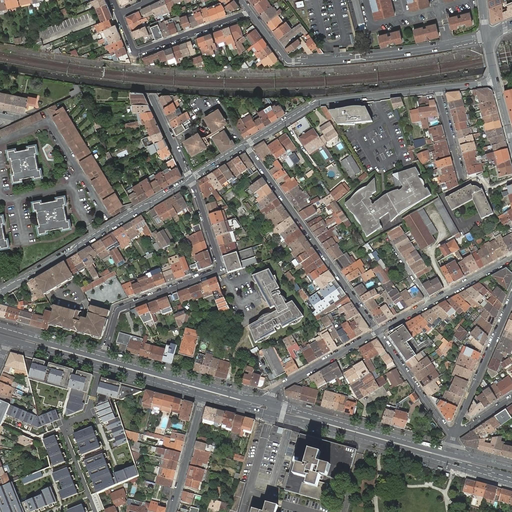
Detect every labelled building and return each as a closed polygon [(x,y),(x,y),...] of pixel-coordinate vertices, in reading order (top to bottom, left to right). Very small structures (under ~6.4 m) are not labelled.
[(10,8),(20,5),(19,3),(18,0),(5,0),(7,6),(8,8),(10,8)] [(164,0),(161,0),(157,2),(162,13),(163,13),(164,14),(169,12),(164,0)] [(172,0),(164,0),(169,12),(171,11),(170,9),(171,9),(170,7),(173,5),(174,7),(175,7),(175,6),(172,0)] [(239,6),(234,0),(233,0),(227,5),(224,7),(225,9),(229,14),(233,12),(232,11),(239,6)] [(260,0),(254,5),(261,14),(271,7),(269,5),(270,4),(266,0),(265,0),(260,0)] [(359,0),(351,0),(358,24),(365,22),(359,0)] [(369,0),(375,20),(394,15),(390,0),(369,0)] [(427,0),(407,0),(410,11),(429,6),(427,0)] [(150,5),(154,14),(155,18),(160,16),(162,19),(164,18),(162,13),(157,2),(150,5)] [(492,24),(504,19),(503,12),(508,10),(507,8),(508,8),(507,4),(507,3),(505,3),(505,2),(504,2),(489,8),(491,23),(492,24)] [(504,19),(511,16),(511,2),(507,4),(508,8),(507,8),(508,10),(503,12),(504,19)] [(101,18),(102,21),(109,19),(113,17),(111,14),(107,3),(97,7),(101,18)] [(222,5),(220,3),(214,5),(219,17),(227,14),(229,14),(225,9),(224,7),(222,5)] [(144,18),(146,17),(154,14),(150,5),(141,10),(144,18)] [(214,5),(207,8),(212,20),(219,17),(214,5)] [(280,14),(282,12),(281,10),(279,10),(277,12),(275,8),(274,8),(273,8),(272,6),(271,7),(261,14),(267,23),(278,16),(280,14)] [(201,8),(200,9),(205,22),(212,20),(207,8),(207,7),(202,9),(201,8)] [(200,9),(199,8),(197,9),(198,9),(193,11),(198,25),(205,22),(200,9)] [(126,17),(129,24),(141,19),(138,11),(126,17)] [(198,25),(193,11),(186,14),(187,15),(191,27),(198,25)] [(457,16),(449,18),(453,31),(460,29),(459,26),(467,24),(468,27),(474,26),(471,12),(461,15),(462,17),(458,19),(457,16)] [(180,15),(179,15),(180,17),(180,18),(181,19),(185,30),(191,27),(187,15),(185,16),(186,18),(182,19),(181,17),(180,15)] [(273,31),(284,23),(282,22),(282,21),(280,17),(279,17),(278,16),(267,23),(273,31)] [(129,24),(132,31),(146,26),(144,21),(148,20),(146,17),(144,18),(141,19),(129,24)] [(96,24),(99,31),(101,31),(102,30),(112,26),(111,23),(109,19),(102,21),(99,23),(96,24)] [(165,21),(170,35),(178,32),(175,25),(174,22),(171,23),(170,21),(169,19),(167,20),(165,21)] [(159,20),(157,21),(164,37),(170,35),(165,21),(163,21),(164,22),(161,23),(159,20)] [(175,25),(178,32),(182,30),(179,23),(177,24),(175,20),(173,21),(174,22),(175,25)] [(155,36),(156,40),(164,37),(157,21),(149,24),(153,33),(155,36)] [(279,39),(292,29),(286,22),(284,23),(273,31),(279,39)] [(239,23),(230,27),(235,43),(237,42),(236,39),(238,38),(239,40),(243,37),(242,34),(243,34),(241,30),(240,27),(239,23)] [(302,31),(305,34),(308,32),(301,23),(292,29),(279,39),(285,47),(286,48),(292,44),(291,43),(289,40),(302,31)] [(146,26),(132,31),(135,39),(144,35),(145,37),(149,35),(153,33),(149,24),(146,26)] [(423,27),(414,30),(417,43),(440,37),(437,24),(427,26),(428,29),(423,30),(423,27)] [(101,31),(99,31),(99,34),(102,33),(104,38),(119,32),(116,25),(113,26),(112,26),(102,30),(101,31)] [(230,27),(223,29),(227,43),(231,42),(234,49),(237,48),(235,43),(230,27)] [(219,46),(225,44),(227,43),(223,29),(214,32),(217,41),(218,43),(219,46)] [(248,35),(254,44),(262,38),(256,29),(248,35)] [(387,34),(379,36),(382,47),(387,45),(387,43),(390,42),(393,42),(396,41),(397,43),(402,42),(399,31),(391,33),(392,36),(388,37),(387,34)] [(109,41),(110,44),(122,39),(119,32),(104,38),(99,40),(100,43),(105,41),(108,40),(109,41)] [(210,53),(211,54),(214,53),(213,49),(217,48),(215,42),(217,41),(214,32),(212,33),(204,36),(209,48),(209,50),(210,52),(210,53)] [(312,50),(318,45),(312,37),(308,32),(305,34),(309,40),(306,42),(312,50)] [(204,36),(197,38),(200,47),(205,46),(206,49),(209,48),(204,36)] [(308,54),(313,54),(313,53),(302,36),(298,39),(292,44),(286,48),(289,53),(293,50),(294,50),(298,48),(297,47),(301,44),(303,46),(308,53),(308,54)] [(235,43),(237,48),(239,55),(243,52),(242,52),(246,49),(241,43),(245,40),(244,39),(246,38),(245,37),(243,38),(243,37),(239,40),(237,42),(235,43)] [(252,54),(253,56),(257,53),(258,52),(259,51),(268,45),(262,38),(254,44),(248,49),(249,50),(252,48),(254,47),(257,51),(255,52),(252,54)] [(37,47),(43,44),(41,39),(35,41),(37,47)] [(113,51),(124,46),(122,39),(110,44),(106,46),(107,48),(111,46),(113,51)] [(190,54),(191,55),(197,53),(195,48),(194,48),(191,40),(186,42),(190,54)] [(183,56),(184,59),(185,58),(184,56),(190,54),(186,42),(179,45),(183,56)] [(176,59),(183,56),(179,45),(172,47),(176,59)] [(261,60),(272,51),(268,45),(259,51),(262,55),(263,56),(261,57),(257,59),(254,62),(256,64),(261,60)] [(116,58),(127,53),(124,46),(113,51),(110,52),(111,54),(112,53),(113,57),(115,56),(116,58)] [(203,55),(210,53),(210,52),(209,50),(209,48),(206,49),(205,46),(200,47),(203,55)] [(176,63),(178,63),(177,60),(176,59),(172,47),(165,50),(168,59),(169,63),(173,62),(175,61),(175,62),(176,63)] [(161,61),(168,59),(165,50),(158,52),(160,57),(161,61)] [(277,66),(281,62),(278,60),(272,51),(261,60),(256,64),(257,66),(263,62),(265,66),(268,63),(270,66),(274,63),(275,65),(277,66)] [(145,64),(151,64),(150,63),(154,61),(154,60),(153,59),(157,58),(160,57),(158,52),(143,58),(145,64)] [(202,63),(204,63),(201,55),(192,58),(195,66),(202,63)] [(72,97),(81,93),(78,85),(73,84),(75,90),(70,92),(72,97)] [(488,88),(472,90),(474,95),(475,95),(475,96),(476,96),(478,96),(480,104),(494,100),(492,91),(488,88)] [(148,104),(143,93),(132,92),(132,104),(133,104),(148,104)] [(446,94),(448,103),(462,99),(461,98),(462,97),(461,93),(460,93),(460,92),(446,93),(446,94)] [(13,97),(14,95),(12,95),(12,97),(8,96),(8,94),(8,93),(7,93),(6,94),(3,109),(11,110),(13,97)] [(176,100),(180,98),(178,96),(177,95),(174,97),(173,95),(163,95),(159,98),(164,108),(172,102),(176,100)] [(21,98),(21,96),(20,96),(19,98),(13,97),(11,110),(18,112),(21,98)] [(26,100),(21,98),(18,112),(25,113),(26,112),(34,108),(35,105),(37,98),(29,97),(28,98),(27,97),(26,100)] [(401,98),(391,99),(394,110),(395,114),(398,122),(400,121),(397,111),(396,110),(396,109),(404,107),(401,98)] [(448,103),(450,110),(464,106),(463,105),(464,105),(463,100),(462,100),(462,99),(448,103)] [(180,107),(176,100),(172,102),(164,108),(167,115),(176,109),(179,107),(180,107)] [(475,105),(474,105),(475,108),(479,107),(480,111),(496,107),(494,100),(480,104),(478,104),(475,105)] [(430,107),(418,109),(420,117),(422,126),(423,130),(428,129),(427,123),(423,120),(423,117),(426,116),(439,115),(435,101),(430,101),(430,107)] [(278,118),(286,113),(281,105),(280,104),(276,106),(274,107),(272,103),(270,104),(271,105),(273,108),(278,118)] [(56,104),(49,107),(54,116),(53,117),(56,121),(57,120),(58,123),(69,116),(63,106),(59,109),(56,104)] [(152,111),(148,104),(133,104),(134,113),(137,113),(139,112),(152,111)] [(271,105),(265,109),(267,113),(272,122),(278,118),(273,108),(271,105)] [(450,110),(452,117),(466,113),(465,112),(466,111),(465,107),(464,108),(464,106),(450,110)] [(170,122),(183,114),(180,107),(179,107),(176,109),(167,115),(170,122)] [(329,120),(333,118),(329,111),(326,107),(321,107),(329,120)] [(480,111),(477,111),(478,115),(481,114),(482,117),(498,113),(496,107),(480,111)] [(333,118),(338,125),(349,124),(356,123),(372,121),(366,108),(355,109),(348,109),(347,109),(346,109),(346,108),(345,108),(345,109),(344,109),(343,110),(329,111),(333,118)] [(218,109),(205,118),(209,124),(213,129),(214,131),(227,122),(226,121),(223,116),(218,109)] [(263,112),(259,114),(260,117),(266,126),(272,122),(267,113),(265,109),(262,111),(263,112)] [(420,117),(418,109),(410,111),(411,119),(412,119),(413,123),(413,125),(420,123),(420,126),(422,126),(420,117)] [(155,117),(152,111),(139,112),(137,113),(139,121),(142,120),(155,117)] [(452,117),(454,124),(468,121),(470,120),(470,118),(468,119),(467,115),(469,114),(469,112),(466,113),(452,117)] [(183,113),(170,122),(173,128),(182,123),(189,119),(188,118),(186,118),(183,113)] [(483,119),(484,124),(500,120),(498,113),(482,117),(478,118),(479,120),(483,119)] [(254,121),(253,118),(252,118),(250,114),(242,120),(251,135),(260,130),(254,121)] [(260,117),(259,114),(253,118),(254,121),(260,130),(266,126),(260,117)] [(69,116),(58,123),(59,125),(58,125),(61,129),(73,122),(69,116)] [(146,123),(147,128),(158,124),(155,117),(142,120),(143,124),(146,123)] [(182,123),(173,128),(177,135),(180,133),(183,131),(186,129),(184,125),(186,124),(190,121),(192,119),(191,117),(190,118),(189,119),(182,123)] [(98,118),(92,120),(96,129),(101,127),(98,118)] [(251,135),(242,120),(241,118),(234,122),(243,136),(244,139),(251,135)] [(485,127),(486,132),(502,128),(500,120),(484,124),(480,125),(481,128),(485,127)] [(454,124),(456,132),(470,128),(468,121),(454,124)] [(77,129),(73,122),(61,129),(63,133),(64,133),(66,135),(77,129)] [(322,141),(325,145),(327,144),(326,142),(338,135),(330,122),(320,128),(324,135),(320,138),(322,141)] [(147,128),(144,128),(145,131),(148,129),(150,134),(148,135),(149,136),(150,135),(161,131),(158,124),(147,128)] [(442,125),(428,129),(429,134),(432,134),(432,135),(433,134),(434,139),(435,142),(446,140),(445,136),(442,125)] [(456,132),(458,139),(472,135),(471,134),(473,134),(471,129),(474,129),(473,127),(470,128),(456,132)] [(486,132),(488,139),(490,138),(504,135),(502,128),(486,132)] [(68,142),(80,135),(77,129),(66,135),(67,137),(66,138),(68,142)] [(322,141),(320,138),(317,133),(316,134),(313,129),(299,138),(310,154),(323,145),(321,142),(322,141)] [(213,137),(222,152),(235,144),(237,144),(235,141),(234,142),(232,139),(231,140),(224,130),(216,134),(213,137)] [(164,138),(161,131),(150,135),(149,136),(150,139),(153,138),(155,143),(164,138)] [(192,137),(185,141),(193,154),(200,150),(205,147),(206,146),(198,133),(196,134),(192,137)] [(278,140),(286,151),(289,148),(287,145),(294,141),(288,133),(278,140)] [(458,139),(460,146),(474,142),(473,137),(480,135),(479,133),(472,135),(458,139)] [(73,148),(84,141),(80,135),(68,142),(71,146),(72,145),(73,148)] [(490,138),(492,146),(506,142),(504,135),(490,138)] [(153,138),(150,139),(149,136),(141,139),(145,147),(146,147),(155,143),(153,138)] [(168,145),(164,138),(155,143),(146,147),(151,155),(151,154),(158,151),(159,150),(168,145)] [(414,146),(415,149),(426,145),(425,141),(425,139),(413,141),(414,146)] [(287,153),(286,151),(278,140),(268,147),(273,155),(277,160),(285,155),(287,153)] [(78,158),(90,151),(84,142),(84,141),(73,148),(75,150),(74,151),(76,155),(78,158)] [(277,160),(273,155),(268,147),(264,141),(253,148),(262,161),(265,159),(264,157),(267,155),(269,154),(275,162),(277,160)] [(448,149),(446,141),(434,144),(432,145),(433,152),(432,152),(432,154),(436,153),(448,149)] [(460,146),(462,153),(476,150),(474,142),(460,146)] [(483,148),(483,151),(490,149),(491,152),(490,152),(490,154),(507,149),(506,142),(492,146),(483,148)] [(14,169),(14,170),(15,173),(15,174),(13,174),(14,181),(21,180),(21,178),(22,178),(34,176),(35,175),(35,177),(42,176),(41,169),(39,169),(38,163),(37,159),(36,153),(36,152),(37,152),(36,145),(29,147),(29,148),(16,151),(15,149),(8,150),(10,157),(11,157),(12,158),(12,162),(13,162),(14,163),(15,163),(15,164),(15,165),(15,166),(15,167),(15,168),(14,169)] [(171,153),(168,145),(159,150),(158,151),(162,158),(163,160),(165,163),(168,161),(174,158),(172,155),(171,153)] [(431,161),(432,163),(436,162),(451,157),(448,149),(436,153),(432,154),(434,160),(431,161)] [(462,153),(464,161),(479,157),(478,155),(476,156),(475,153),(478,152),(477,149),(476,150),(462,153)] [(487,163),(489,170),(501,165),(510,160),(507,149),(490,154),(485,155),(486,158),(487,163)] [(410,157),(412,162),(417,161),(416,159),(415,159),(411,150),(408,152),(410,157)] [(85,167),(96,160),(90,151),(78,158),(80,161),(82,165),(83,165),(85,167)] [(108,151),(104,153),(105,155),(106,158),(110,164),(113,163),(108,151)] [(417,155),(422,165),(430,160),(429,155),(428,151),(417,155)] [(245,153),(238,157),(247,170),(251,175),(253,173),(251,170),(252,169),(251,167),(254,166),(245,153)] [(464,161),(467,168),(481,164),(480,160),(486,158),(485,155),(484,155),(479,157),(464,161)] [(351,178),(361,172),(351,156),(341,162),(351,178)] [(238,157),(232,161),(240,174),(241,174),(247,170),(238,157)] [(451,157),(436,162),(438,169),(453,165),(451,157)] [(169,169),(176,180),(182,177),(178,167),(175,161),(174,158),(168,161),(165,163),(166,164),(167,166),(168,168),(169,168),(169,169)] [(90,177),(102,170),(96,161),(96,160),(85,167),(86,169),(85,170),(88,174),(90,177)] [(283,168),(277,160),(275,162),(273,163),(276,167),(270,171),(273,175),(281,170),(281,169),(283,168)] [(500,178),(511,174),(511,166),(510,160),(501,165),(501,167),(499,167),(500,169),(498,169),(500,178)] [(232,161),(225,165),(234,178),(240,174),(232,161)] [(467,168),(469,175),(476,173),(483,172),(481,164),(467,168)] [(225,165),(219,169),(228,181),(232,179),(234,181),(236,179),(234,178),(225,165)] [(433,173),(436,172),(438,171),(439,176),(455,172),(453,165),(438,169),(435,170),(432,171),(433,173)] [(356,216),(361,223),(365,229),(363,231),(365,234),(365,233),(370,235),(377,230),(378,225),(380,224),(380,222),(377,217),(381,215),(388,212),(391,218),(395,217),(396,218),(399,215),(401,212),(400,210),(404,208),(404,209),(407,207),(407,208),(415,204),(414,203),(417,201),(419,199),(423,199),(431,194),(427,188),(425,189),(424,186),(419,178),(418,175),(420,174),(416,167),(406,170),(396,173),(397,175),(392,176),(396,189),(403,187),(405,191),(401,193),(400,193),(399,192),(398,192),(396,191),(395,191),(394,191),(393,192),(392,192),(391,193),(390,193),(386,196),(384,197),(380,200),(372,205),(371,202),(369,198),(372,196),(372,194),(376,191),(375,183),(371,182),(366,188),(355,195),(350,200),(345,204),(350,212),(352,210),(356,216)] [(163,173),(169,184),(176,180),(169,169),(169,168),(168,168),(167,168),(164,171),(162,172),(163,173)] [(219,169),(213,173),(222,185),(228,181),(219,169)] [(95,184),(96,186),(107,180),(102,170),(90,177),(92,180),(91,180),(94,185),(95,184)] [(251,175),(245,179),(251,187),(263,178),(257,170),(253,173),(251,175)] [(276,181),(287,173),(286,172),(283,173),(281,170),(273,175),(276,181)] [(162,171),(160,172),(159,173),(159,174),(155,176),(157,179),(163,188),(169,184),(163,173),(162,172),(162,171)] [(359,178),(361,182),(369,176),(366,172),(359,178)] [(439,176),(438,177),(439,179),(438,179),(439,184),(441,184),(443,183),(457,179),(455,172),(439,176)] [(213,173),(206,177),(215,189),(217,188),(219,190),(223,187),(222,185),(213,173)] [(286,194),(296,187),(291,179),(287,173),(276,181),(278,183),(284,179),(287,182),(281,186),(286,194)] [(154,174),(147,178),(148,178),(151,183),(156,192),(163,188),(157,179),(155,176),(154,174)] [(221,197),(218,193),(215,189),(206,177),(198,182),(203,197),(204,199),(213,193),(218,201),(222,199),(221,197)] [(140,183),(149,197),(156,192),(151,183),(148,178),(146,179),(141,182),(140,183)] [(251,187),(250,187),(254,193),(256,192),(267,184),(263,178),(251,187)] [(443,183),(441,184),(444,193),(458,185),(457,179),(443,183)] [(107,180),(96,186),(98,189),(97,189),(99,193),(100,193),(101,196),(113,189),(108,180),(107,180)] [(131,184),(132,186),(134,189),(135,191),(138,197),(141,201),(149,197),(140,183),(138,180),(131,184)] [(335,201),(349,190),(344,183),(331,194),(335,201)] [(273,192),(267,184),(256,192),(260,197),(256,200),(258,203),(273,192)] [(445,198),(452,211),(473,200),(481,219),(493,214),(482,189),(480,190),(478,188),(476,187),(474,186),(472,186),(471,184),(445,198)] [(299,187),(298,185),(296,187),(286,194),(290,200),(302,192),(301,190),(300,191),(298,188),(299,187)] [(132,186),(125,190),(128,194),(129,195),(132,201),(133,202),(135,205),(141,201),(138,197),(135,191),(134,189),(132,186)] [(322,191),(327,197),(327,196),(331,194),(326,188),(322,191)] [(113,189),(101,196),(103,199),(103,200),(106,204),(107,203),(108,205),(119,199),(113,190),(113,189)] [(180,192),(174,196),(182,210),(187,208),(190,213),(192,212),(189,206),(188,207),(180,192)] [(277,199),(273,192),(258,203),(261,207),(259,208),(261,210),(277,199)] [(303,194),(302,192),(290,200),(295,207),(306,201),(309,198),(308,196),(303,200),(300,196),(303,194)] [(335,201),(331,194),(327,196),(327,197),(323,199),(320,201),(316,203),(318,205),(324,202),(326,205),(330,202),(331,204),(335,201)] [(68,220),(67,216),(66,215),(65,215),(65,214),(64,213),(64,212),(64,211),(64,210),(64,209),(65,209),(65,208),(65,204),(65,203),(66,203),(65,196),(58,198),(58,199),(57,199),(42,202),(41,202),(41,201),(34,202),(35,209),(37,209),(38,215),(39,219),(40,225),(40,226),(39,226),(40,233),(47,231),(47,230),(63,227),(64,226),(64,228),(71,227),(70,220),(68,220)] [(182,210),(174,196),(169,199),(177,214),(182,210)] [(316,203),(320,201),(318,198),(311,202),(312,203),(309,205),(306,201),(295,207),(299,213),(311,206),(315,204),(316,203)] [(459,233),(440,198),(433,202),(453,236),(459,233)] [(119,208),(123,205),(119,199),(108,205),(109,208),(108,208),(111,213),(111,212),(113,216),(120,211),(119,208)] [(177,214),(169,199),(163,203),(171,217),(175,215),(177,214)] [(261,210),(260,211),(262,214),(264,217),(266,216),(281,205),(277,199),(261,210)] [(334,214),(341,209),(336,203),(335,201),(331,204),(330,204),(326,207),(328,211),(333,208),(335,211),(333,212),(334,214)] [(206,205),(209,215),(223,210),(229,209),(227,206),(223,208),(218,209),(215,202),(206,205)] [(132,206),(131,203),(123,205),(119,208),(120,211),(121,213),(123,212),(132,206)] [(171,217),(163,203),(154,208),(162,221),(164,220),(163,219),(166,217),(167,218),(168,217),(170,220),(172,219),(172,218),(171,217)] [(266,216),(271,222),(286,211),(281,205),(266,216)] [(311,206),(299,213),(305,220),(313,215),(318,212),(317,210),(315,212),(311,207),(311,206)] [(162,221),(154,208),(149,211),(150,211),(159,227),(164,224),(162,221)] [(437,232),(422,208),(403,219),(422,250),(435,242),(431,236),(437,232)] [(339,217),(344,214),(341,209),(334,214),(336,216),(325,222),(327,225),(339,217)] [(511,209),(508,212),(510,216),(500,220),(503,226),(507,224),(511,221),(511,209)] [(209,215),(213,226),(214,225),(227,221),(223,210),(209,215)] [(286,211),(271,222),(275,228),(290,217),(286,211)] [(343,222),(345,220),(347,219),(344,214),(339,217),(327,225),(325,226),(314,233),(317,237),(327,231),(325,228),(336,221),(338,225),(342,222),(343,222)] [(3,228),(4,227),(3,223),(3,222),(4,222),(3,215),(0,215),(0,245),(1,246),(2,246),(2,247),(9,246),(8,239),(6,239),(5,235),(4,234),(3,233),(2,232),(2,231),(2,230),(2,229),(2,228),(3,228)] [(145,237),(152,233),(150,229),(147,225),(142,215),(131,222),(136,231),(137,233),(138,234),(140,233),(138,230),(142,228),(144,231),(142,232),(144,235),(145,237)] [(273,229),(277,235),(280,234),(295,223),(290,217),(275,228),(273,229)] [(213,226),(216,237),(229,233),(241,229),(243,228),(236,218),(227,221),(214,225),(213,226)] [(308,224),(310,228),(319,223),(317,219),(308,224)] [(343,222),(342,222),(347,229),(350,228),(352,226),(350,223),(347,219),(345,220),(343,222)] [(314,233),(325,226),(322,221),(319,223),(310,228),(314,233)] [(138,237),(139,236),(138,234),(137,233),(136,231),(131,222),(122,227),(130,240),(137,235),(138,237)] [(281,242),(282,241),(284,240),(299,229),(295,223),(280,234),(277,235),(276,236),(281,242)] [(399,226),(387,232),(393,241),(404,234),(399,226)] [(130,241),(130,240),(122,227),(112,233),(117,241),(121,247),(122,249),(123,248),(122,246),(130,241)] [(334,227),(330,229),(327,231),(317,237),(322,244),(331,239),(335,237),(335,236),(336,236),(338,234),(334,227)] [(173,244),(175,243),(167,229),(158,234),(156,231),(152,234),(154,237),(157,242),(160,248),(161,249),(164,248),(173,244)] [(284,240),(289,246),(303,235),(299,229),(284,240)] [(201,231),(196,233),(190,236),(188,237),(189,239),(191,238),(193,244),(192,244),(193,246),(194,245),(205,241),(201,231)] [(409,231),(404,234),(393,241),(396,245),(398,249),(410,243),(406,236),(411,233),(409,231)] [(361,244),(364,242),(356,232),(354,234),(361,244)] [(216,237),(220,247),(232,243),(229,233),(216,237)] [(112,238),(110,235),(101,240),(103,243),(107,249),(114,245),(115,243),(112,238)] [(303,235),(289,246),(289,247),(295,243),(298,248),(308,241),(303,235)] [(509,235),(503,238),(510,252),(511,250),(511,240),(509,236),(509,235)] [(503,238),(502,239),(500,236),(495,239),(496,240),(504,255),(510,252),(503,238)] [(331,239),(322,244),(326,251),(335,245),(337,244),(339,243),(335,237),(331,239)] [(101,240),(90,246),(97,254),(99,256),(100,255),(101,256),(107,252),(107,251),(107,250),(107,249),(103,243),(101,240)] [(458,251),(460,250),(454,240),(440,248),(446,257),(452,254),(458,251)] [(498,258),(504,255),(496,240),(490,243),(498,258)] [(174,246),(176,249),(182,246),(181,243),(180,241),(175,243),(173,244),(174,246)] [(208,251),(205,241),(194,245),(194,247),(196,254),(197,255),(208,251)] [(220,247),(223,257),(236,253),(240,252),(237,241),(233,243),(232,243),(220,247)] [(298,248),(292,253),(296,259),(298,257),(312,247),(308,241),(298,248)] [(484,243),(484,244),(485,245),(494,261),(498,258),(490,243),(489,242),(486,244),(486,242),(484,243)] [(416,251),(410,243),(398,249),(404,257),(416,251)] [(334,261),(346,253),(345,251),(343,253),(341,254),(337,249),(339,248),(339,247),(337,244),(335,245),(326,251),(334,261)] [(107,250),(112,257),(113,256),(117,263),(123,259),(117,249),(114,245),(107,249),(107,250)] [(485,245),(480,248),(481,250),(489,263),(494,261),(485,245)] [(90,246),(84,250),(91,259),(92,258),(93,259),(94,258),(95,257),(95,256),(96,256),(97,254),(90,246)] [(484,266),(489,263),(481,250),(478,252),(477,249),(475,246),(474,247),(475,250),(484,266)] [(316,253),(312,247),(298,257),(299,260),(295,263),(292,265),(294,268),(295,267),(297,266),(316,253)] [(240,252),(236,253),(223,257),(228,273),(257,264),(252,248),(240,252)] [(84,250),(78,253),(87,267),(87,268),(89,271),(92,269),(94,268),(92,265),(94,264),(92,259),(91,259),(84,250)] [(480,268),(484,266),(475,250),(473,252),(471,253),(472,255),(480,268)] [(210,258),(208,251),(197,255),(196,256),(198,263),(199,262),(210,258)] [(409,266),(421,259),(416,251),(404,257),(407,262),(409,266)] [(464,277),(470,273),(463,260),(462,258),(458,251),(452,254),(454,257),(457,255),(459,259),(455,260),(456,261),(464,277)] [(78,253),(70,258),(78,272),(79,272),(80,271),(79,269),(84,267),(85,269),(87,267),(78,253)] [(186,276),(191,274),(189,270),(184,258),(183,253),(178,255),(178,257),(179,259),(184,272),(186,276)] [(320,259),(316,253),(297,266),(295,267),(296,268),(297,267),(298,268),(302,265),(304,268),(301,270),(302,272),(303,271),(320,259)] [(350,257),(346,253),(334,261),(341,271),(353,263),(356,262),(356,261),(352,256),(350,257)] [(470,273),(480,268),(472,255),(463,260),(470,273)] [(70,258),(65,261),(73,275),(74,277),(76,275),(75,274),(78,272),(70,258)] [(213,265),(210,258),(199,262),(198,263),(190,266),(191,269),(197,267),(199,271),(202,270),(213,265)] [(123,259),(117,263),(119,267),(126,264),(123,259)] [(176,280),(186,276),(184,272),(179,259),(169,263),(170,264),(171,267),(176,280)] [(324,265),(320,259),(303,271),(305,273),(306,272),(309,275),(310,274),(324,265)] [(423,270),(427,267),(421,259),(409,266),(415,274),(423,270)] [(73,275),(65,261),(62,263),(35,279),(43,292),(44,295),(68,281),(72,279),(74,277),(73,275)] [(454,282),(464,277),(456,261),(445,266),(454,282)] [(360,268),(356,262),(353,263),(341,271),(345,277),(360,268)] [(329,271),(324,265),(310,274),(315,280),(318,278),(329,271)] [(383,270),(381,268),(379,265),(372,270),(373,273),(375,272),(383,285),(390,281),(389,278),(388,277),(383,270)] [(362,266),(361,267),(360,268),(345,277),(349,282),(362,275),(364,274),(363,273),(364,273),(366,271),(362,266)] [(449,285),(454,282),(445,266),(441,269),(449,285)] [(166,284),(176,280),(171,267),(168,268),(161,271),(166,284)] [(387,267),(383,270),(388,277),(392,274),(387,267)] [(93,279),(95,281),(100,278),(98,276),(96,271),(94,268),(92,269),(89,271),(93,279)] [(511,273),(506,268),(492,276),(508,291),(511,281),(511,273)] [(156,287),(166,284),(161,271),(160,269),(151,273),(153,278),(156,287)] [(248,326),(249,327),(251,326),(274,314),(285,309),(282,303),(285,301),(282,297),(282,296),(280,297),(279,296),(280,295),(281,295),(281,294),(281,293),(281,292),(280,292),(279,291),(278,292),(277,292),(276,291),(280,288),(276,282),(274,277),(270,269),(253,276),(254,278),(256,283),(260,290),(263,296),(265,300),(270,309),(274,307),(276,311),(270,314),(264,317),(258,321),(248,326)] [(372,270),(371,270),(364,274),(362,275),(363,278),(364,282),(368,280),(375,276),(373,273),(372,270)] [(418,278),(425,273),(423,270),(415,274),(418,278)] [(318,278),(324,287),(335,280),(329,271),(318,278)] [(149,290),(156,287),(153,278),(151,273),(144,276),(145,277),(146,280),(149,290)] [(106,280),(104,277),(82,288),(84,292),(106,281),(106,280)] [(142,293),(149,290),(146,280),(143,281),(142,278),(138,280),(139,283),(142,293)] [(436,293),(443,288),(438,278),(430,282),(436,293)] [(43,292),(35,279),(28,283),(36,296),(39,294),(42,298),(46,297),(44,295),(43,292)] [(220,313),(229,310),(230,309),(222,293),(220,287),(216,289),(212,279),(208,281),(212,292),(220,313)] [(487,279),(479,283),(489,292),(491,290),(489,288),(492,285),(487,279)] [(310,297),(304,302),(305,303),(315,317),(318,315),(323,311),(346,295),(335,280),(324,287),(310,297)] [(202,296),(212,292),(208,281),(198,284),(202,296)] [(409,307),(403,299),(400,294),(394,286),(390,281),(383,285),(382,285),(386,290),(395,304),(399,301),(405,309),(409,307)] [(430,296),(436,293),(430,282),(429,281),(423,285),(430,296)] [(122,286),(128,296),(135,293),(132,286),(130,283),(122,286)] [(135,293),(136,295),(142,293),(139,283),(132,286),(135,293)] [(489,292),(479,283),(472,287),(486,299),(487,298),(485,296),(487,293),(489,295),(491,293),(489,292)] [(192,298),(193,300),(203,297),(202,296),(198,284),(188,288),(192,298)] [(354,289),(360,297),(368,293),(363,285),(362,284),(354,289)] [(486,299),(472,287),(465,291),(480,305),(482,303),(479,301),(481,298),(484,300),(486,299)] [(491,290),(489,292),(491,293),(502,304),(506,294),(498,287),(493,293),(491,290)] [(180,299),(181,303),(183,303),(182,301),(192,298),(188,288),(177,293),(180,299)] [(301,290),(298,292),(304,302),(310,297),(304,288),(301,290)] [(377,290),(376,288),(376,289),(374,289),(368,293),(360,297),(363,303),(378,295),(375,291),(377,290)] [(424,298),(417,288),(414,290),(413,289),(410,291),(408,290),(407,291),(415,304),(424,299),(424,298)] [(393,306),(395,304),(386,290),(383,292),(384,293),(381,295),(384,299),(383,300),(384,301),(385,303),(386,305),(387,306),(389,309),(393,316),(396,314),(392,308),(393,306)] [(406,290),(400,294),(403,299),(409,307),(415,304),(407,291),(406,290)] [(480,305),(465,291),(458,295),(468,304),(472,300),(477,304),(473,308),(475,310),(479,306),(480,305)] [(502,304),(491,293),(489,295),(492,297),(488,301),(499,311),(502,304)] [(381,296),(379,294),(378,295),(363,303),(370,312),(378,307),(377,306),(373,299),(375,298),(375,299),(381,296)] [(346,295),(323,311),(325,313),(328,311),(328,312),(333,309),(334,309),(341,304),(342,306),(350,300),(346,295)] [(468,304),(458,295),(451,298),(462,309),(464,310),(466,312),(471,306),(470,306),(468,304)] [(161,313),(162,315),(172,311),(169,303),(167,296),(157,300),(161,313)] [(457,313),(459,315),(464,310),(462,309),(451,298),(446,301),(457,313)] [(483,307),(496,319),(499,311),(488,301),(486,299),(484,300),(482,303),(480,305),(483,307)] [(157,300),(147,304),(153,320),(154,323),(157,322),(155,316),(154,316),(153,313),(159,311),(160,313),(161,313),(157,300)] [(251,326),(249,327),(255,343),(257,342),(263,338),(270,335),(276,331),(274,328),(276,327),(276,328),(277,329),(278,329),(279,329),(279,328),(280,328),(280,327),(280,326),(279,325),(281,324),(283,328),(289,324),(295,321),(301,318),(303,317),(293,301),(287,305),(285,302),(285,301),(282,303),(285,309),(274,314),(251,326)] [(449,315),(453,319),(455,317),(452,315),(454,312),(456,314),(457,313),(446,301),(438,305),(449,315)] [(342,307),(340,308),(341,310),(343,309),(344,312),(345,313),(355,308),(351,302),(342,307)] [(5,318),(17,322),(20,311),(21,306),(19,303),(18,307),(12,305),(11,306),(8,307),(5,318)] [(143,323),(153,320),(147,304),(135,309),(139,315),(143,323)] [(0,316),(5,318),(8,307),(2,306),(0,305),(0,316)] [(387,319),(393,316),(389,309),(387,306),(386,305),(380,308),(383,312),(382,313),(374,317),(379,324),(387,319)] [(442,320),(443,321),(449,315),(438,305),(431,309),(442,320)] [(480,315),(482,317),(493,326),(496,319),(483,307),(480,305),(479,306),(475,310),(477,312),(480,308),(484,311),(480,315)] [(17,322),(30,325),(34,313),(32,312),(33,311),(31,311),(31,312),(29,311),(28,313),(23,311),(23,310),(24,306),(21,306),(20,311),(17,322)] [(110,311),(91,306),(88,318),(85,317),(82,316),(84,311),(81,311),(80,312),(80,313),(55,306),(52,307),(53,310),(53,313),(51,319),(50,324),(75,331),(76,328),(79,329),(78,332),(100,338),(102,337),(110,311)] [(370,312),(374,317),(382,313),(378,307),(370,312)] [(344,316),(346,319),(347,321),(349,320),(353,317),(359,314),(355,308),(345,313),(344,316)] [(432,327),(434,328),(442,320),(431,309),(420,315),(432,327)] [(51,319),(53,313),(45,311),(43,317),(45,318),(46,316),(49,317),(48,318),(51,319)] [(179,327),(182,326),(185,314),(184,311),(174,315),(179,327)] [(30,325),(45,329),(48,318),(49,317),(46,316),(45,318),(43,317),(34,315),(35,313),(34,313),(30,325)] [(355,321),(362,333),(370,329),(359,314),(353,317),(355,321)] [(320,319),(327,330),(334,326),(332,323),(330,319),(328,315),(320,319)] [(425,333),(432,327),(420,315),(412,320),(425,333)] [(473,323),(475,325),(477,327),(488,337),(493,326),(482,317),(480,315),(473,323)] [(345,323),(341,325),(350,340),(356,337),(347,321),(346,319),(345,320),(346,323),(345,323)] [(347,321),(356,337),(362,333),(355,321),(351,324),(349,320),(347,321)] [(425,333),(412,320),(403,325),(413,338),(418,346),(423,342),(421,339),(419,340),(418,338),(423,335),(427,340),(427,339),(429,338),(425,333)] [(340,337),(344,344),(350,340),(341,325),(335,329),(336,330),(339,335),(340,337)] [(413,338),(403,325),(399,327),(395,329),(389,333),(391,336),(388,337),(406,363),(415,357),(405,343),(407,342),(408,341),(413,338)] [(469,333),(461,326),(458,330),(456,333),(454,336),(461,342),(469,333)] [(477,327),(470,335),(471,335),(484,347),(488,337),(477,327)] [(186,328),(179,353),(193,357),(200,332),(186,328)] [(336,330),(329,334),(333,340),(336,338),(340,346),(344,344),(340,337),(339,335),(336,330)] [(511,340),(511,332),(505,330),(502,336),(511,340)] [(117,342),(121,344),(127,345),(127,346),(128,347),(127,352),(139,356),(143,342),(144,339),(119,332),(117,342)] [(317,341),(324,355),(331,351),(320,333),(320,332),(318,333),(319,336),(315,339),(317,341)] [(329,334),(328,332),(323,335),(322,332),(320,333),(331,351),(337,347),(333,340),(329,334)] [(484,347),(471,335),(468,338),(469,339),(468,340),(478,349),(482,351),(484,347)] [(287,349),(289,352),(291,350),(289,347),(292,345),(295,350),(296,351),(299,349),(296,343),(292,336),(287,339),(287,338),(283,340),(283,341),(288,348),(287,349)] [(499,342),(511,347),(511,340),(502,336),(499,342)] [(446,347),(449,342),(444,338),(441,341),(443,343),(438,349),(441,352),(446,347)] [(144,339),(143,342),(139,356),(150,359),(154,347),(146,344),(145,344),(146,340),(144,339)] [(387,365),(393,362),(377,339),(371,342),(379,354),(387,365)] [(310,345),(318,358),(324,355),(317,341),(310,345)] [(366,361),(370,359),(379,354),(371,342),(359,349),(366,361)] [(510,355),(511,350),(511,347),(499,342),(496,349),(508,353),(510,355)] [(166,350),(162,362),(171,364),(177,345),(170,343),(170,346),(167,345),(166,350)] [(121,344),(119,350),(125,352),(127,346),(127,345),(121,344)] [(308,362),(309,363),(318,358),(310,345),(309,344),(307,345),(302,348),(301,346),(299,347),(307,360),(308,362)] [(275,373),(273,374),(272,375),(274,379),(286,373),(281,363),(271,345),(262,349),(275,373)] [(478,360),(481,353),(464,346),(461,353),(478,360)] [(166,350),(154,347),(150,359),(162,362),(166,350)] [(449,348),(446,347),(441,352),(443,355),(444,356),(450,348),(449,348)] [(262,349),(261,350),(273,374),(275,373),(262,349)] [(492,358),(500,362),(503,356),(506,357),(508,353),(496,349),(492,358)] [(207,351),(205,356),(201,373),(208,375),(213,358),(213,356),(212,355),(212,356),(208,355),(209,352),(207,351)] [(10,367),(27,372),(24,359),(23,356),(11,352),(3,371),(9,372),(10,367)] [(410,369),(425,359),(420,353),(416,356),(415,357),(406,363),(410,369)] [(473,372),(478,360),(461,353),(460,356),(464,357),(461,363),(458,362),(457,365),(473,372)] [(198,354),(194,371),(201,373),(205,356),(198,354)] [(286,373),(287,375),(299,369),(291,357),(281,363),(286,373)] [(213,358),(208,375),(215,377),(220,360),(213,358)] [(497,372),(500,364),(502,362),(500,362),(492,358),(488,368),(488,369),(487,372),(492,378),(498,374),(497,372)] [(503,368),(511,363),(509,358),(502,362),(500,364),(503,368)] [(27,372),(28,375),(28,377),(30,377),(30,380),(31,380),(32,378),(38,379),(37,382),(39,382),(40,380),(46,382),(45,384),(47,385),(48,382),(54,384),(53,386),(55,387),(56,384),(62,386),(61,388),(62,389),(63,386),(70,388),(71,388),(73,389),(66,414),(67,416),(83,410),(82,407),(83,405),(84,405),(85,404),(93,375),(35,359),(34,362),(24,359),(27,372)] [(370,359),(366,361),(373,372),(375,371),(376,371),(370,359)] [(429,365),(425,359),(410,369),(415,375),(429,365)] [(220,360),(215,377),(227,380),(231,364),(220,360)] [(354,367),(361,379),(370,374),(373,372),(366,361),(363,362),(355,366),(354,364),(352,365),(354,367)] [(342,374),(336,362),(330,366),(337,378),(339,383),(339,386),(342,384),(339,378),(343,376),(342,375),(342,374)] [(419,381),(433,371),(429,365),(415,375),(419,381)] [(468,382),(473,372),(457,365),(452,375),(456,377),(468,382)] [(245,372),(242,384),(250,386),(253,374),(254,371),(255,369),(247,366),(245,372)] [(330,366),(320,371),(327,383),(327,384),(337,378),(330,366)] [(349,386),(351,385),(361,379),(354,367),(344,373),(347,378),(345,380),(349,386)] [(394,388),(400,384),(403,383),(398,374),(396,369),(386,374),(394,388)] [(439,376),(435,370),(433,371),(419,381),(423,387),(437,378),(439,376)] [(318,388),(319,388),(327,383),(320,371),(309,377),(312,383),(314,381),(318,387),(318,388)] [(1,376),(13,381),(14,378),(2,373),(1,376)] [(253,374),(250,386),(258,388),(258,387),(259,384),(261,377),(261,376),(253,374)] [(365,387),(375,381),(372,377),(370,374),(361,379),(365,387)] [(1,376),(0,378),(0,381),(11,387),(13,381),(1,376)] [(510,392),(511,389),(511,381),(509,376),(502,380),(510,392)] [(465,390),(468,382),(456,377),(452,385),(465,390)] [(122,400),(143,391),(121,385),(122,383),(102,378),(98,392),(101,392),(99,402),(100,405),(97,406),(104,423),(108,421),(118,446),(128,442),(118,410),(114,412),(110,400),(111,396),(122,400)] [(437,378),(423,387),(430,396),(431,396),(441,388),(443,387),(441,384),(438,387),(435,382),(438,380),(437,378)] [(379,388),(379,387),(375,381),(365,387),(361,379),(351,385),(356,393),(355,393),(354,393),(353,394),(354,397),(356,396),(359,400),(379,388)] [(491,404),(497,400),(489,388),(488,386),(483,379),(482,383),(485,387),(481,389),(483,392),(484,393),(491,404)] [(503,396),(510,392),(502,380),(498,383),(496,381),(494,382),(496,385),(503,396)] [(0,381),(0,392),(7,396),(13,398),(16,400),(17,397),(12,395),(12,396),(10,395),(8,394),(11,389),(13,390),(14,390),(15,388),(13,387),(11,387),(0,381)] [(497,400),(503,396),(496,385),(494,382),(493,383),(494,385),(491,387),(489,384),(488,386),(489,388),(497,400)] [(285,396),(299,400),(303,387),(303,386),(302,386),(301,386),(301,387),(295,385),(285,391),(285,396)] [(462,397),(465,390),(452,385),(449,392),(462,397)] [(303,387),(299,400),(307,402),(315,404),(319,391),(319,389),(319,388),(318,388),(318,387),(317,391),(311,389),(303,387)] [(155,392),(146,390),(144,397),(144,399),(143,403),(150,404),(149,407),(151,407),(151,406),(152,404),(152,403),(155,392)] [(440,400),(457,408),(462,397),(449,392),(446,390),(443,398),(441,397),(440,400)] [(325,391),(321,406),(332,409),(336,394),(325,391)] [(0,392),(0,399),(10,404),(13,398),(7,396),(0,392)] [(165,395),(155,392),(152,403),(152,404),(153,405),(153,406),(154,406),(159,408),(158,408),(161,409),(162,406),(165,395)] [(413,402),(419,398),(414,392),(409,396),(413,402)] [(484,408),(491,404),(484,393),(477,397),(481,403),(484,408)] [(348,397),(336,394),(332,409),(344,413),(348,398),(348,397)] [(175,398),(165,395),(162,406),(161,409),(163,409),(169,410),(168,412),(170,413),(172,408),(175,398)] [(431,396),(430,396),(437,406),(448,421),(452,421),(457,408),(440,400),(431,396)] [(471,418),(484,408),(481,403),(477,397),(476,396),(474,401),(468,415),(471,418)] [(143,403),(144,399),(141,398),(139,404),(142,405),(142,406),(149,408),(148,411),(150,411),(151,407),(149,407),(150,404),(143,403)] [(182,400),(175,398),(172,408),(179,410),(182,411),(183,407),(180,406),(182,400)] [(344,413),(353,415),(355,405),(357,406),(358,402),(353,401),(353,400),(348,398),(344,413)] [(0,399),(0,425),(1,426),(3,423),(7,414),(39,428),(59,420),(56,410),(38,416),(33,414),(10,404),(0,399)] [(183,407),(182,411),(179,419),(189,421),(194,403),(184,400),(183,407)] [(396,407),(391,425),(404,429),(409,413),(398,410),(400,405),(398,403),(397,404),(396,407)] [(206,406),(203,419),(214,422),(218,410),(206,406)] [(382,423),(391,425),(396,407),(390,406),(389,410),(386,409),(382,423)] [(506,409),(495,416),(501,425),(502,426),(504,425),(503,423),(511,418),(510,415),(506,409)] [(214,422),(214,425),(215,425),(216,422),(223,424),(226,412),(218,410),(214,422)] [(229,430),(231,431),(236,415),(226,412),(223,424),(222,428),(227,429),(227,427),(229,428),(229,430)] [(238,433),(241,434),(245,417),(236,415),(231,431),(233,431),(234,429),(239,431),(238,433)] [(495,416),(488,421),(496,432),(496,431),(497,431),(496,429),(501,425),(495,416)] [(244,429),(252,431),(255,420),(245,417),(241,434),(243,434),(244,429)] [(482,425),(487,433),(488,434),(493,431),(494,433),(496,432),(488,421),(482,425)] [(474,430),(480,439),(484,439),(482,437),(487,433),(482,425),(474,430)] [(82,455),(100,448),(92,427),(88,429),(89,432),(81,435),(79,432),(74,434),(82,455)] [(478,450),(480,439),(474,430),(460,440),(464,446),(478,450)] [(167,435),(167,437),(171,438),(176,440),(184,442),(186,436),(172,432),(171,436),(167,435)] [(352,448),(352,447),(305,434),(305,435),(300,433),(294,457),(299,458),(297,463),(292,461),(285,487),(284,490),(324,501),(325,497),(326,492),(327,490),(328,484),(319,482),(318,487),(307,484),(308,478),(294,474),(298,463),(306,465),(306,464),(310,449),(321,452),(318,462),(322,463),(322,462),(330,465),(327,476),(341,480),(347,482),(355,452),(356,449),(352,448)] [(25,446),(31,443),(32,440),(24,436),(21,444),(25,446)] [(54,466),(65,462),(55,436),(43,440),(47,449),(50,447),(54,456),(50,458),(54,466)] [(499,437),(497,437),(494,454),(502,456),(505,443),(501,442),(502,436),(499,437)] [(167,437),(164,437),(163,440),(164,440),(165,440),(164,447),(162,447),(162,448),(181,453),(184,442),(176,440),(175,444),(170,443),(171,438),(167,437)] [(487,443),(486,452),(494,454),(497,437),(492,438),(490,438),(488,438),(487,443)] [(480,439),(478,450),(486,452),(487,443),(488,438),(485,439),(484,439),(480,439)] [(133,446),(129,445),(131,451),(139,453),(140,449),(139,448),(141,443),(136,442),(135,446),(133,446)] [(195,449),(210,453),(212,446),(208,445),(207,444),(197,442),(195,449)] [(511,444),(505,443),(502,456),(511,459),(511,444)] [(178,462),(181,453),(162,448),(160,448),(157,447),(155,453),(159,453),(162,454),(166,455),(165,459),(170,460),(178,462)] [(194,453),(209,457),(210,453),(195,449),(194,453)] [(318,487),(319,482),(321,475),(318,475),(319,474),(327,476),(330,465),(322,462),(322,463),(318,462),(321,452),(310,449),(306,464),(306,465),(298,463),(294,474),(308,478),(307,484),(318,487)] [(139,453),(131,451),(135,461),(134,457),(139,458),(140,453),(139,453)] [(193,457),(208,462),(209,457),(194,453),(193,457)] [(128,481),(137,477),(139,476),(135,466),(127,469),(128,471),(124,473),(123,470),(120,472),(121,474),(118,475),(117,473),(114,474),(115,478),(113,479),(111,475),(103,454),(85,461),(98,494),(105,491),(108,490),(128,481)] [(206,470),(208,462),(193,457),(191,466),(204,469),(206,470)] [(176,471),(178,462),(170,460),(165,459),(163,458),(162,460),(165,461),(163,466),(161,465),(160,467),(168,469),(176,471)] [(10,472),(7,465),(3,467),(0,467),(0,476),(5,474),(7,473),(10,472)] [(187,479),(200,482),(201,482),(204,469),(191,466),(187,479)] [(63,500),(78,494),(68,467),(55,473),(53,474),(56,483),(60,482),(63,480),(66,489),(63,490),(60,492),(63,500)] [(159,467),(157,475),(158,476),(166,478),(174,480),(176,471),(168,469),(160,467),(159,467)] [(0,476),(0,486),(10,483),(7,473),(5,474),(0,476)] [(166,478),(158,476),(156,484),(164,486),(171,488),(174,480),(166,478)] [(187,479),(185,486),(198,490),(200,482),(187,479)] [(477,482),(466,479),(463,491),(466,492),(466,493),(467,494),(469,495),(470,494),(470,493),(473,494),(477,482)] [(232,505),(229,511),(237,511),(245,483),(238,481),(232,505)] [(10,483),(0,486),(0,504),(2,504),(5,511),(31,511),(58,502),(51,486),(43,489),(44,493),(45,496),(37,500),(35,496),(26,500),(28,503),(23,505),(22,502),(18,493),(16,494),(14,489),(16,488),(13,482),(10,483)] [(487,485),(477,482),(473,494),(484,497),(487,485)] [(499,488),(487,485),(484,497),(495,500),(496,498),(496,495),(498,495),(500,496),(502,489),(499,488)] [(223,488),(216,486),(214,494),(221,496),(223,488)] [(110,494),(115,506),(116,507),(125,503),(126,502),(124,498),(124,496),(125,496),(126,496),(124,489),(118,491),(117,491),(114,492),(114,493),(110,494)] [(500,496),(499,501),(509,504),(509,503),(511,494),(511,491),(502,489),(500,496)] [(194,494),(184,491),(181,501),(192,504),(194,494)] [(219,511),(222,502),(211,499),(208,508),(219,511)] [(148,511),(157,511),(159,505),(159,504),(159,503),(151,501),(150,504),(148,511)] [(222,502),(220,508),(227,510),(229,504),(222,502)] [(276,511),(278,505),(267,502),(267,503),(264,511),(263,511),(261,511),(253,508),(251,511),(276,511)] [(137,511),(148,511),(150,504),(146,503),(146,504),(145,508),(142,507),(143,503),(140,503),(139,507),(137,511)]
